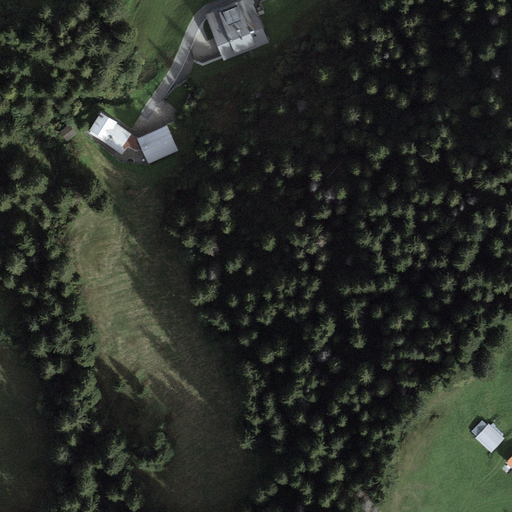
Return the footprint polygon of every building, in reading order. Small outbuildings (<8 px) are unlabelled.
[(252,0),(242,0),(207,14),(224,55),(225,58),(269,40),(252,0)] [(291,0),(266,0),(261,2),(266,15),(293,5),(292,2),(291,0)] [(117,123),(100,113),(89,131),(122,154),(126,146),(135,151),(142,150),(137,139),(131,135),(132,134),(115,124),(117,123)] [(69,126),(60,132),(66,141),(75,135),(69,126)] [(167,126),(137,139),(142,150),(148,164),(178,151),(167,126)] [(506,438),(488,422),(476,436),(494,451),(506,438)] [(511,453),(503,462),(511,471),(511,453)]
